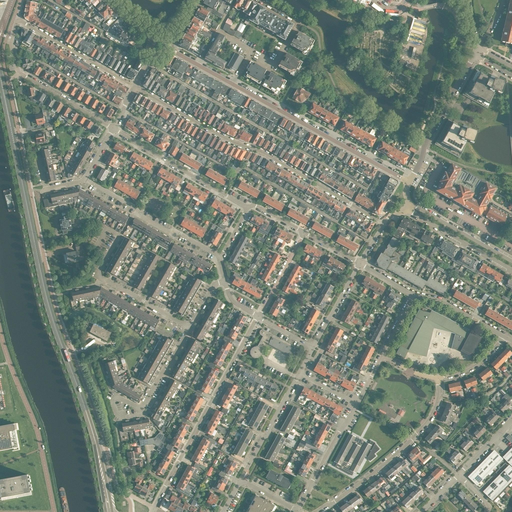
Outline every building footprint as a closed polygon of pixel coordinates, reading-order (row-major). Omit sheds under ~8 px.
[(94,0),(88,7),(90,8),(92,6),(94,9),(95,9),(102,1),(101,0),(94,0)] [(224,0),(204,0),(203,3),(216,10),(219,5),(221,6),(222,3),(224,0),(224,1),(224,0)] [(237,0),(234,7),(240,10),(245,0),(237,0)] [(246,14),(253,2),(249,0),(245,0),(240,10),(246,14)] [(511,0),(510,0),(503,32),(502,35),(503,35),(502,41),(506,42),(505,46),(509,46),(510,43),(511,43),(511,0)] [(102,1),(95,9),(97,11),(96,12),(98,14),(99,13),(107,5),(102,1)] [(278,34),(277,36),(285,40),(294,25),(287,21),(286,22),(277,17),(274,15),(265,10),(266,9),(253,2),(246,14),(249,16),(247,19),(250,20),(258,25),(259,23),(278,34)] [(114,12),(107,5),(99,13),(107,20),(111,15),(112,16),(113,16),(114,15),(114,14),(115,14),(114,13),(114,12)] [(26,7),(25,14),(33,15),(34,10),(34,9),(36,9),(36,8),(26,7)] [(215,15),(200,7),(197,12),(209,18),(210,16),(213,18),(215,15)] [(217,12),(213,9),(211,12),(217,15),(216,16),(222,19),(224,15),(223,15),(218,12),(217,12)] [(205,24),(207,21),(210,23),(212,20),(209,18),(197,12),(194,18),(205,24)] [(45,13),(41,20),(38,26),(43,28),(47,21),(44,19),(47,14),(45,13)] [(38,26),(41,20),(35,16),(32,22),(38,26)] [(52,17),(49,22),(47,21),(43,28),(47,31),(54,18),(52,17)] [(54,24),(56,20),(54,18),(47,31),(51,33),(56,25),(54,24)] [(202,29),(203,26),(205,27),(207,24),(205,24),(194,18),(191,23),(202,29)] [(60,22),(58,26),(56,25),(51,33),(55,36),(63,23),(60,22)] [(62,29),(64,24),(63,23),(55,36),(60,38),(64,30),(62,29)] [(213,35),(202,29),(191,23),(188,29),(202,36),(210,41),(213,35)] [(241,23),(237,30),(242,33),(246,26),(241,23)] [(69,33),(64,41),(69,43),(74,35),(77,28),(75,27),(73,30),(71,29),(69,32),(69,33)] [(21,40),(20,42),(22,43),(29,31),(24,28),(23,28),(21,36),(23,37),(21,40)] [(74,35),(69,43),(73,46),(83,29),(80,28),(77,33),(76,36),(74,35)] [(77,48),(84,36),(88,30),(83,28),(83,29),(73,46),(77,48)] [(233,36),(236,31),(230,28),(227,33),(233,36)] [(125,32),(121,29),(120,31),(119,31),(117,34),(116,36),(118,38),(129,44),(133,36),(129,34),(129,32),(127,31),(125,31),(125,32)] [(201,39),(202,36),(188,29),(185,34),(197,40),(198,39),(199,40),(200,38),(201,39)] [(64,41),(69,33),(64,30),(60,38),(64,41)] [(29,47),(30,45),(36,35),(29,31),(23,43),(29,47)] [(311,48),(315,41),(298,32),(290,45),(304,53),(305,51),(307,51),(309,47),(311,48)] [(215,40),(215,41),(214,43),(213,43),(205,59),(223,69),(226,64),(227,62),(215,56),(216,54),(226,37),(219,33),(215,40)] [(192,44),(194,41),(196,43),(197,40),(185,34),(182,39),(192,44)] [(36,45),(41,38),(36,35),(30,45),(32,46),(34,44),(36,45)] [(87,42),(85,41),(87,37),(84,36),(77,48),(81,51),(86,42),(87,42)] [(90,44),(88,43),(91,38),(90,37),(87,42),(86,42),(81,51),(86,53),(90,44)] [(39,46),(35,52),(37,54),(41,48),(45,40),(41,38),(36,45),(39,46)] [(202,50),(200,53),(194,50),(192,49),(194,45),(192,44),(182,39),(179,45),(195,54),(195,53),(199,55),(201,57),(204,51),(202,50)] [(41,48),(43,49),(41,53),(43,54),(44,53),(50,43),(45,40),(41,48)] [(90,44),(86,53),(90,55),(94,48),(94,47),(96,44),(92,41),(90,44)] [(50,43),(44,53),(47,54),(45,56),(45,57),(47,58),(47,57),(50,53),(54,45),(50,43)] [(50,53),(52,54),(50,58),(52,60),(54,55),(55,55),(59,48),(54,45),(50,53)] [(98,46),(96,49),(94,48),(90,55),(94,58),(100,47),(98,46)] [(94,58),(94,57),(95,58),(98,60),(103,52),(105,49),(100,47),(94,58)] [(58,57),(57,58),(56,58),(55,61),(57,62),(59,58),(63,51),(59,48),(55,55),(58,57)] [(102,63),(103,62),(103,63),(111,50),(109,49),(106,54),(103,52),(98,60),(102,63)] [(111,50),(103,63),(104,63),(104,64),(108,66),(108,65),(113,58),(110,56),(113,51),(111,50)] [(64,61),(68,53),(63,51),(59,58),(64,61)] [(235,53),(233,51),(227,62),(226,64),(228,65),(228,66),(230,67),(230,68),(230,69),(231,69),(231,70),(232,70),(233,70),(234,70),(234,69),(236,71),(244,57),(235,53)] [(108,65),(108,66),(112,68),(117,60),(115,59),(116,55),(117,56),(119,54),(116,52),(113,58),(108,65)] [(66,62),(64,66),(66,67),(67,66),(72,56),(68,53),(64,61),(66,62)] [(286,53),(278,66),(292,74),(293,72),(295,72),(297,68),(299,69),(302,62),(286,53)] [(117,60),(112,68),(117,71),(122,62),(119,61),(123,55),(121,54),(117,60)] [(171,55),(165,65),(170,68),(168,72),(169,73),(172,68),(178,58),(171,55)] [(67,66),(71,68),(73,65),(77,58),(72,56),(67,66)] [(73,65),(74,66),(71,72),(72,72),(74,73),(77,68),(82,61),(77,58),(73,65)] [(122,62),(117,71),(122,74),(127,65),(124,63),(126,59),(125,58),(122,62)] [(178,58),(172,68),(175,70),(173,75),(175,76),(183,61),(178,58)] [(32,66),(31,59),(30,59),(24,60),(24,63),(23,63),(22,64),(23,66),(23,67),(26,67),(26,69),(31,68),(30,66),(32,66)] [(127,64),(127,65),(122,74),(125,76),(126,76),(126,77),(131,69),(135,61),(134,60),(132,62),(130,66),(127,64)] [(138,72),(144,62),(140,60),(139,60),(134,69),(138,72)] [(77,77),(78,77),(82,70),(86,63),(82,61),(77,68),(79,69),(75,76),(77,77)] [(189,64),(183,61),(175,76),(181,79),(184,73),(189,65),(189,64)] [(263,85),(262,85),(276,93),(277,91),(278,91),(279,91),(282,86),(284,86),(287,81),(271,72),(271,73),(266,70),(267,70),(251,61),(247,68),(249,69),(247,73),(247,74),(248,75),(247,76),(260,84),(260,83),(263,85)] [(81,80),(82,80),(85,75),(90,66),(86,63),(82,70),(84,72),(80,79),(81,80)] [(33,73),(38,76),(42,69),(44,70),(46,66),(42,64),(40,68),(37,66),(33,73)] [(184,73),(187,75),(183,81),(186,82),(188,79),(194,68),(189,65),(184,73)] [(86,77),(88,78),(90,75),(94,68),(90,66),(85,75),(86,76),(86,77)] [(92,77),(90,81),(91,82),(94,79),(98,71),(94,68),(90,75),(92,77)] [(188,79),(190,80),(191,77),(195,79),(199,71),(199,70),(194,68),(188,79)] [(48,72),(45,70),(41,77),(46,80),(51,73),(52,70),(50,69),(48,72)] [(132,80),(134,80),(138,73),(134,70),(134,71),(131,69),(126,77),(132,80)] [(150,72),(142,85),(147,88),(152,80),(157,70),(155,69),(153,73),(150,72)] [(491,91),(492,90),(502,93),(506,82),(495,78),(493,82),(489,80),(490,79),(481,72),(476,70),(463,94),(487,108),(489,104),(490,104),(494,93),(491,91)] [(94,79),(99,82),(99,81),(103,74),(98,71),(94,79)] [(193,80),(191,85),(192,86),(194,83),(195,83),(196,82),(199,84),(200,82),(204,74),(203,74),(204,73),(201,72),(199,71),(195,79),(194,81),(193,80)] [(56,76),(51,73),(46,80),(52,84),(56,76)] [(159,73),(154,81),(152,80),(147,88),(151,91),(156,82),(161,74),(159,73)] [(54,85),(59,88),(63,80),(58,78),(60,75),(59,74),(57,77),(58,78),(54,85)] [(99,81),(101,83),(100,85),(101,85),(100,86),(101,87),(102,87),(108,76),(103,74),(99,81)] [(208,77),(209,76),(207,75),(206,75),(204,74),(200,82),(205,85),(209,77),(208,77)] [(108,76),(102,87),(106,89),(112,79),(108,76)] [(205,85),(204,86),(205,87),(206,85),(210,88),(215,80),(214,79),(212,78),(209,77),(205,85)] [(61,89),(67,92),(71,85),(67,83),(69,80),(67,78),(65,82),(61,89)] [(112,79),(106,89),(107,90),(110,92),(111,91),(116,81),(112,79)] [(163,80),(161,79),(159,83),(156,82),(151,91),(156,93),(163,80)] [(162,87),(166,80),(164,79),(163,80),(156,93),(159,95),(161,92),(164,93),(166,89),(162,87)] [(217,80),(217,81),(215,80),(210,88),(210,89),(212,90),(211,91),(214,93),(220,82),(217,80)] [(114,90),(117,91),(121,84),(116,81),(111,91),(113,92),(114,90)] [(161,92),(159,95),(165,99),(165,98),(166,98),(173,84),(174,83),(170,81),(167,87),(168,88),(167,90),(166,89),(164,93),(161,92)] [(220,82),(214,93),(212,97),(217,100),(225,85),(220,82)] [(114,98),(112,101),(119,105),(122,100),(119,98),(117,97),(118,95),(120,96),(121,97),(123,93),(122,93),(123,91),(126,93),(129,88),(121,84),(117,91),(115,93),(115,94),(114,97),(114,98)] [(166,98),(166,99),(170,101),(174,93),(172,91),(173,89),(173,88),(175,85),(173,84),(166,98)] [(78,85),(76,88),(73,86),(68,93),(74,96),(78,89),(79,89),(81,87),(78,85)] [(173,103),(173,102),(174,103),(173,103),(174,104),(184,86),(181,85),(180,87),(179,89),(178,92),(177,94),(174,93),(170,101),(173,103)] [(225,98),(226,97),(231,88),(225,85),(217,100),(219,101),(222,96),(225,98)] [(185,90),(186,88),(184,86),(174,104),(178,106),(183,98),(181,96),(185,90)] [(75,98),(81,100),(85,93),(82,91),(83,88),(81,87),(79,89),(80,90),(75,98)] [(28,89),(29,97),(30,97),(31,100),(33,101),(36,96),(35,96),(33,88),(28,89)] [(231,88),(226,97),(228,99),(226,103),(228,105),(228,104),(231,100),(236,91),(231,88)] [(309,94),(299,89),(298,91),(296,90),(294,94),(295,95),(294,97),(300,101),(301,102),(302,101),(302,100),(303,98),(306,99),(309,94)] [(236,91),(231,100),(236,102),(241,94),(236,91)] [(46,95),(41,92),(37,99),(41,102),(38,105),(41,107),(43,103),(42,102),(46,95)] [(143,96),(142,97),(142,96),(138,93),(132,102),(136,104),(135,107),(136,108),(138,105),(138,104),(139,104),(143,96)] [(83,101),(88,104),(92,97),(87,94),(83,101)] [(237,105),(240,107),(241,107),(246,97),(241,94),(236,102),(238,103),(237,105)] [(48,96),(44,103),(46,105),(52,108),(56,101),(48,97),(48,96)] [(148,99),(148,100),(147,99),(143,96),(139,104),(141,105),(138,111),(140,113),(144,106),(144,107),(148,99)] [(244,109),(241,114),(243,116),(247,109),(252,100),(246,97),(241,107),(244,109)] [(90,105),(95,109),(99,102),(100,103),(102,99),(99,98),(99,101),(94,98),(90,105)] [(183,109),(188,100),(183,98),(178,106),(183,109)] [(153,102),(152,102),(152,101),(148,99),(144,107),(147,108),(145,111),(148,113),(154,102),(153,102)] [(188,111),(193,103),(188,100),(183,109),(188,111)] [(250,111),(246,118),(249,119),(252,112),(258,103),(252,100),(247,109),(250,111)] [(311,113),(312,113),(313,114),(318,106),(313,104),(315,101),(312,100),(308,106),(311,107),(308,111),(309,112),(311,113)] [(63,105),(58,102),(54,109),(53,108),(52,111),(55,113),(56,110),(59,112),(63,105)] [(154,102),(149,110),(152,111),(150,114),(153,116),(159,105),(158,105),(158,106),(157,105),(154,102)] [(197,117),(202,108),(199,107),(201,103),(199,102),(197,106),(192,114),(197,117)] [(97,110),(102,113),(106,106),(101,103),(97,110)] [(192,114),(197,106),(193,103),(188,111),(192,114)] [(252,112),(255,114),(253,119),(255,120),(263,106),(258,103),(252,112)] [(109,108),(105,115),(109,117),(110,117),(111,116),(112,113),(114,110),(111,109),(112,107),(109,105),(108,107),(109,108)] [(153,120),(156,114),(159,116),(159,115),(163,108),(159,105),(153,116),(151,119),(153,120)] [(256,121),(259,116),(262,118),(268,109),(263,106),(255,120),(256,121)] [(316,116),(317,116),(318,117),(323,109),(318,106),(313,114),(314,115),(316,116)] [(71,110),(66,107),(61,115),(65,118),(65,120),(67,121),(68,121),(72,113),(70,111),(71,110)] [(163,108),(159,115),(161,117),(158,122),(160,124),(163,118),(167,110),(163,108)] [(201,119),(206,111),(202,108),(197,117),(201,119)] [(263,127),(264,124),(262,123),(264,119),(268,121),(269,120),(273,112),(268,109),(262,118),(259,125),(263,127)] [(321,119),(322,119),(324,120),(328,112),(323,109),(318,117),(319,118),(321,119)] [(167,110),(163,118),(167,120),(172,113),(167,110)] [(206,122),(211,114),(206,111),(201,119),(206,122)] [(37,115),(38,119),(36,119),(37,124),(38,124),(47,122),(46,116),(47,116),(46,112),(43,113),(43,114),(37,115)] [(79,115),(74,112),(73,113),(72,113),(68,121),(67,121),(67,122),(70,124),(72,120),(75,122),(79,115)] [(269,120),(272,121),(267,129),(269,130),(278,115),(273,112),(269,120)] [(328,112),(324,120),(324,121),(326,122),(327,122),(329,123),(333,115),(328,112)] [(167,120),(166,123),(170,125),(171,125),(176,115),(172,113),(167,120)] [(211,125),(216,116),(211,114),(206,122),(211,125)] [(175,127),(175,126),(176,126),(180,118),(176,115),(171,125),(175,127)] [(278,115),(269,130),(271,131),(275,125),(278,127),(284,118),(278,115)] [(333,115),(329,123),(331,124),(331,125),(333,126),(334,126),(339,118),(333,115)] [(86,119),(81,116),(77,123),(80,125),(81,124),(83,125),(86,119)] [(128,128),(139,134),(141,131),(133,127),(137,120),(131,116),(127,122),(126,122),(125,124),(126,125),(129,127),(128,128)] [(215,128),(220,119),(216,116),(211,125),(215,128)] [(180,118),(176,126),(178,128),(176,131),(179,132),(180,129),(185,121),(180,118)] [(284,118),(278,127),(283,130),(289,120),(284,118)] [(345,121),(341,129),(341,130),(343,131),(344,131),(346,132),(350,124),(353,119),(351,118),(348,123),(345,121)] [(220,130),(224,123),(225,123),(225,122),(220,119),(215,128),(220,130)] [(465,132),(462,130),(462,129),(453,122),(449,119),(435,144),(459,158),(462,154),(466,143),(463,141),(464,139),(468,141),(471,142),(474,143),(478,132),(467,128),(465,132)] [(94,123),(89,120),(85,126),(87,127),(86,128),(89,130),(94,123)] [(225,133),(229,125),(230,123),(226,120),(225,122),(225,123),(224,123),(220,130),(225,133)] [(289,120),(283,130),(289,133),(294,124),(289,120)] [(185,121),(180,129),(185,132),(190,123),(185,121)] [(190,123),(185,132),(190,134),(194,126),(190,123)] [(236,124),(234,123),(232,126),(229,125),(225,133),(230,135),(234,128),(235,127),(236,124)] [(148,124),(147,125),(146,126),(149,128),(147,131),(144,129),(140,135),(141,136),(141,137),(142,138),(143,137),(145,138),(145,139),(153,127),(148,124)] [(289,133),(291,135),(287,141),(290,143),(299,126),(294,124),(289,133)] [(350,124),(346,132),(346,133),(348,134),(349,134),(351,135),(355,127),(350,124)] [(90,133),(95,136),(95,135),(99,137),(101,134),(100,133),(102,129),(97,127),(98,126),(97,125),(97,126),(95,125),(90,133)] [(194,126),(190,134),(192,136),(191,138),(193,139),(194,137),(199,128),(194,126)] [(299,126),(290,143),(292,144),(296,137),(299,139),(299,138),(305,129),(299,126)] [(147,141),(149,142),(150,142),(155,134),(152,133),(153,129),(154,128),(153,127),(145,139),(147,140),(147,141)] [(234,137),(239,129),(240,127),(239,127),(238,128),(235,127),(234,128),(230,135),(234,137)] [(355,127),(351,135),(351,136),(353,137),(354,137),(356,138),(360,130),(355,127)] [(199,128),(194,137),(199,140),(204,131),(199,128)] [(243,128),(242,130),(239,129),(234,137),(239,139),(244,131),(244,132),(244,131),(245,129),(243,128)] [(254,135),(250,143),(256,145),(260,138),(262,135),(264,131),(258,128),(256,131),(254,135)] [(305,129),(299,138),(299,139),(304,142),(310,132),(305,129)] [(372,146),(376,139),(373,137),(377,130),(375,129),(374,131),(373,131),(366,143),(368,145),(369,145),(370,146),(371,146),(372,146)] [(360,130),(356,138),(357,138),(357,139),(358,140),(359,139),(361,141),(366,133),(360,130)] [(366,133),(361,141),(362,141),(362,142),(363,142),(364,142),(366,143),(373,131),(371,130),(369,134),(366,133)] [(204,131),(199,140),(203,142),(208,134),(204,131)] [(244,141),(249,134),(249,133),(244,131),(244,132),(244,131),(239,139),(244,141)] [(260,138),(256,145),(261,147),(265,140),(263,139),(266,133),(264,131),(262,135),(260,138)] [(304,142),(307,144),(304,150),(306,152),(309,147),(315,135),(310,132),(304,142)] [(37,140),(38,139),(39,143),(48,141),(48,138),(46,138),(45,133),(36,134),(37,140)] [(154,144),(155,145),(157,146),(160,148),(164,141),(164,140),(165,137),(166,138),(167,135),(164,133),(161,138),(158,137),(154,144)] [(254,135),(249,133),(249,134),(244,141),(250,143),(254,135)] [(208,134),(203,142),(208,145),(213,136),(208,134)] [(314,150),(315,148),(321,138),(315,135),(309,147),(314,150)] [(213,136),(208,145),(213,147),(217,139),(213,136)] [(321,138),(315,148),(320,151),(326,141),(321,138)] [(96,143),(89,139),(86,144),(93,148),(96,143)] [(217,139),(213,147),(217,150),(217,149),(222,142),(217,139)] [(177,145),(179,142),(175,140),(172,145),(173,146),(169,153),(172,154),(172,155),(174,157),(178,149),(176,147),(177,145)] [(268,141),(266,140),(265,140),(261,147),(266,149),(267,149),(271,143),(268,141)] [(162,149),(164,150),(165,151),(167,146),(168,146),(170,144),(164,141),(160,148),(162,149)] [(222,141),(222,142),(217,149),(220,151),(217,156),(219,157),(222,152),(227,144),(222,141)] [(326,141),(320,151),(325,154),(331,144),(326,141)] [(276,145),(271,142),(271,143),(267,149),(272,152),(276,146),(276,145)] [(278,147),(276,146),(272,152),(277,156),(281,149),(284,143),(281,142),(278,147)] [(380,152),(381,152),(383,153),(388,145),(382,142),(381,144),(380,146),(378,150),(379,151),(380,152)] [(90,153),(93,148),(86,144),(84,143),(81,147),(83,149),(90,153)] [(114,148),(118,150),(123,153),(126,148),(117,143),(116,145),(115,145),(114,147),(114,148)] [(222,152),(224,153),(221,159),(223,160),(227,154),(231,146),(227,144),(222,152)] [(286,144),(283,150),(281,149),(277,156),(283,159),(286,152),(289,146),(286,144)] [(328,155),(324,162),(327,163),(330,157),(336,147),(331,144),(325,154),(328,155)] [(388,145),(383,153),(384,154),(385,155),(386,154),(388,156),(393,148),(391,147),(388,145)] [(230,159),(232,156),(232,157),(237,148),(231,146),(227,154),(229,155),(228,158),(230,159)] [(330,162),(329,165),(332,166),(333,164),(341,150),(336,147),(330,157),(333,158),(331,163),(330,162)] [(237,148),(232,157),(236,159),(237,158),(241,150),(237,148)] [(289,153),(286,152),(283,159),(288,162),(292,155),(295,149),(292,148),(289,153)] [(393,148),(388,156),(389,157),(390,158),(391,157),(393,158),(398,151),(396,150),(393,148)] [(396,160),(398,161),(403,153),(405,150),(403,148),(401,152),(398,151),(393,158),(394,159),(396,160)] [(90,153),(83,149),(80,153),(87,157),(90,153)] [(247,151),(241,150),(237,158),(239,160),(237,163),(239,165),(244,157),(247,151)] [(341,162),(341,161),(346,153),(341,150),(333,164),(335,165),(337,161),(336,161),(336,160),(341,162)] [(244,157),(242,159),(245,161),(246,158),(249,160),(249,159),(253,153),(247,151),(244,157)] [(294,156),(292,155),(288,162),(293,165),(297,158),(300,152),(297,151),(294,156)] [(403,153),(398,161),(399,161),(399,162),(400,163),(401,163),(404,164),(409,155),(407,154),(407,152),(404,151),(403,153)] [(117,160),(119,156),(112,152),(109,157),(110,157),(109,158),(120,164),(121,162),(117,160)] [(130,153),(128,157),(130,159),(135,162),(139,155),(134,152),(133,154),(130,153)] [(341,161),(346,164),(345,166),(346,166),(352,155),(346,152),(346,153),(341,161)] [(87,157),(80,153),(78,158),(85,162),(87,157)] [(254,162),(258,155),(253,153),(249,159),(254,162)] [(183,154),(180,160),(185,163),(188,157),(183,154)] [(300,159),(297,158),(293,165),(298,168),(303,159),(305,155),(303,154),(300,159)] [(140,165),(144,158),(139,155),(135,162),(140,165)] [(264,158),(258,155),(254,162),(260,165),(264,158)] [(349,165),(348,167),(351,169),(351,168),(357,158),(352,155),(346,166),(346,167),(348,165),(349,165)] [(188,157),(185,163),(193,167),(196,161),(188,157)] [(85,162),(78,158),(75,163),(82,167),(85,162)] [(109,159),(108,159),(106,163),(113,167),(115,164),(119,166),(120,164),(109,158),(109,159)] [(144,158),(140,165),(139,167),(144,170),(145,168),(149,161),(144,158)] [(264,158),(260,165),(265,168),(269,161),(264,158)] [(308,161),(307,164),(303,171),(308,174),(312,167),(309,165),(312,160),(310,158),(308,161)] [(357,158),(351,168),(357,171),(362,161),(357,158)] [(303,159),(298,168),(303,171),(307,164),(308,161),(303,159)] [(152,167),(154,164),(149,161),(145,168),(150,170),(149,172),(152,174),(155,169),(152,167)] [(196,161),(193,167),(198,170),(201,164),(196,161)] [(265,169),(270,171),(274,164),(269,161),(265,168),(265,169)] [(362,161),(357,171),(362,174),(367,164),(362,161)] [(82,167),(75,163),(72,167),(79,171),(82,167)] [(271,172),(274,174),(279,167),(274,164),(270,171),(267,176),(269,177),(271,172)] [(367,164),(362,174),(367,177),(373,167),(367,164)] [(441,184),(437,190),(454,200),(457,201),(458,202),(460,203),(461,204),(463,205),(480,215),(482,212),(486,215),(486,216),(502,226),(502,225),(503,226),(505,227),(506,227),(511,216),(511,214),(507,212),(494,204),(492,206),(491,205),(488,208),(487,208),(486,207),(485,206),(486,205),(489,199),(489,200),(490,199),(492,195),(492,194),(495,189),(495,190),(495,189),(495,188),(494,188),(487,184),(486,183),(486,184),(486,183),(485,184),(486,184),(486,185),(480,181),(481,180),(466,172),(466,173),(460,170),(461,169),(460,169),(460,168),(459,168),(453,165),(453,164),(452,164),(451,165),(452,165),(449,169),(447,173),(445,173),(440,181),(442,182),(441,184)] [(318,170),(314,177),(319,180),(323,173),(320,171),(321,170),(320,169),(323,166),(321,165),(318,170)] [(73,177),(74,175),(77,176),(79,171),(72,167),(68,175),(68,178),(73,177)] [(274,179),(276,175),(279,177),(283,169),(279,167),(274,174),(272,178),(274,179)] [(314,177),(318,170),(312,167),(308,174),(314,177)] [(372,180),(378,170),(373,167),(367,177),(372,180)] [(109,172),(103,168),(100,173),(106,177),(109,172)] [(158,173),(157,175),(163,178),(166,171),(161,168),(158,173)] [(209,169),(206,175),(211,178),(215,172),(209,169)] [(281,178),(283,179),(288,172),(283,169),(279,177),(276,181),(278,182),(281,178)] [(324,183),(328,175),(327,175),(329,173),(329,172),(328,171),(327,172),(324,170),(323,173),(319,180),(324,183)] [(166,171),(163,178),(168,181),(171,174),(166,171)] [(215,172),(211,178),(219,182),(222,176),(215,172)] [(281,184),(283,185),(285,180),(288,182),(292,175),(288,172),(283,179),(281,184)] [(398,183),(398,181),(381,172),(378,177),(381,178),(383,175),(388,178),(386,182),(395,187),(398,183)] [(97,178),(104,182),(106,177),(100,173),(97,178)] [(329,177),(331,174),(329,173),(327,175),(328,175),(324,183),(328,185),(332,178),(329,177)] [(337,181),(334,180),(337,174),(335,173),(332,178),(328,185),(333,188),(337,181)] [(171,174),(168,181),(172,183),(176,177),(171,174)] [(287,189),(290,183),(292,185),(297,177),(292,175),(288,182),(284,188),(287,189)] [(222,176),(219,182),(224,185),(228,179),(222,176)] [(339,182),(342,177),(340,176),(337,181),(333,188),(337,191),(341,183),(341,184),(339,182)] [(132,184),(120,177),(119,178),(118,180),(117,182),(116,184),(115,186),(114,188),(126,195),(132,184)] [(171,186),(179,191),(182,185),(179,183),(181,180),(176,177),(172,183),(171,186)] [(297,177),(292,185),(297,188),(301,180),(297,177)] [(385,184),(383,187),(392,192),(395,187),(386,182),(381,179),(379,181),(385,184)] [(301,180),(297,188),(302,190),(306,183),(301,180)] [(242,181),(238,187),(244,190),(247,184),(242,181)] [(346,186),(343,185),(345,182),(342,181),(341,183),(337,191),(342,194),(346,186)] [(351,189),(348,187),(351,182),(349,181),(346,186),(342,194),(347,196),(351,189)] [(306,183),(302,190),(306,193),(310,185),(306,183)] [(144,191),(132,184),(126,195),(138,202),(144,191)] [(188,184),(184,190),(189,193),(193,186),(188,184)] [(247,184),(244,190),(251,195),(255,189),(247,184)] [(351,199),(355,191),(353,190),(356,185),(354,184),(351,189),(347,196),(351,199)] [(377,186),(382,189),(380,192),(389,197),(392,192),(383,187),(378,184),(377,186)] [(310,185),(306,193),(311,195),(315,188),(310,185)] [(194,196),(198,189),(193,186),(189,193),(194,196)] [(379,194),(377,197),(381,199),(386,202),(389,197),(380,192),(372,187),(369,192),(371,193),(372,190),(379,194)] [(74,202),(74,199),(72,191),(69,191),(68,188),(66,189),(69,203),(74,202)] [(315,188),(311,195),(315,198),(319,191),(315,188)] [(82,200),(87,193),(80,189),(78,198),(82,200)] [(198,189),(194,196),(199,199),(203,192),(198,189)] [(255,189),(251,195),(257,198),(260,192),(255,189)] [(359,193),(354,200),(358,203),(358,202),(359,203),(364,195),(363,195),(366,191),(365,190),(362,194),(359,193)] [(54,192),(54,194),(51,195),(51,198),(44,200),(45,207),(49,206),(49,207),(59,205),(56,191),(54,192)] [(58,194),(57,191),(56,191),(59,205),(64,204),(61,193),(58,194)] [(319,191),(315,198),(312,204),(314,206),(318,200),(320,201),(324,193),(319,191)] [(360,204),(364,206),(369,198),(366,196),(368,192),(366,191),(363,195),(364,195),(359,203),(360,204)] [(91,192),(90,195),(87,193),(82,200),(87,203),(93,193),(91,192)] [(207,203),(209,199),(206,198),(208,195),(203,192),(199,199),(207,203)] [(93,197),(95,194),(93,193),(87,203),(86,205),(91,208),(92,206),(96,198),(93,197)] [(324,193),(320,201),(317,205),(319,206),(321,202),(324,204),(329,196),(324,193)] [(266,195),(263,201),(268,204),(271,198),(266,195)] [(324,209),(326,205),(329,206),(333,199),(329,196),(324,204),(322,208),(324,209)] [(101,198),(99,200),(96,198),(92,206),(97,209),(102,198),(101,198)] [(102,202),(104,199),(102,198),(97,209),(101,211),(105,204),(102,202)] [(271,198),(268,204),(276,208),(279,202),(271,198)] [(367,208),(369,209),(373,201),(374,200),(371,199),(369,198),(364,206),(367,208)] [(209,204),(208,206),(211,207),(212,206),(216,209),(220,202),(215,199),(213,203),(210,202),(209,204)] [(331,207),(334,209),(338,201),(333,199),(329,206),(325,212),(327,213),(331,207)] [(386,202),(381,199),(378,203),(373,212),(379,215),(386,202)] [(369,209),(373,212),(378,203),(375,202),(376,201),(374,200),(373,201),(369,209)] [(338,201),(334,209),(330,215),(332,216),(336,210),(338,211),(342,204),(338,201)] [(221,212),(225,205),(220,202),(216,209),(221,212)] [(279,202),(276,208),(281,211),(284,205),(279,202)] [(110,203),(109,205),(105,204),(101,211),(106,214),(112,204),(110,203)] [(112,207),(113,205),(112,204),(106,214),(111,217),(115,209),(112,207)] [(342,214),(346,207),(342,204),(338,211),(334,218),(336,219),(340,213),(342,214)] [(225,205),(221,212),(226,214),(230,208),(225,205)] [(119,208),(118,211),(115,209),(111,217),(115,219),(121,209),(119,208)] [(231,217),(235,211),(230,208),(226,214),(231,217)] [(289,212),(287,214),(293,217),(296,211),(293,210),(290,208),(289,212)] [(350,208),(345,216),(348,217),(346,221),(349,222),(355,211),(350,208)] [(121,213),(123,210),(121,209),(115,219),(120,222),(124,215),(121,213)] [(296,211),(293,217),(300,221),(303,215),(296,211)] [(356,222),(360,214),(355,211),(349,222),(354,225),(356,222)] [(195,220),(183,213),(177,224),(189,231),(195,220)] [(360,214),(356,222),(360,225),(365,217),(360,214)] [(125,225),(129,217),(124,215),(120,222),(125,225)] [(254,215),(250,222),(255,224),(259,218),(254,215)] [(303,215),(300,221),(306,225),(309,218),(303,215)] [(369,220),(370,220),(365,217),(360,225),(357,230),(360,232),(363,226),(365,227),(366,228),(370,221),(369,220)] [(73,218),(72,218),(70,219),(70,218),(60,220),(62,231),(63,230),(64,234),(68,233),(67,231),(72,230),(72,228),(71,224),(74,223),(73,218)] [(135,218),(130,226),(135,229),(140,221),(135,218)] [(260,227),(264,221),(259,218),(255,224),(260,227)] [(395,234),(393,236),(396,237),(400,239),(405,230),(410,233),(409,235),(419,241),(421,239),(432,245),(434,240),(435,239),(436,236),(433,234),(432,234),(432,233),(432,234),(430,233),(430,232),(429,232),(426,230),(424,233),(424,234),(424,233),(419,231),(420,230),(421,227),(417,225),(418,225),(417,224),(417,225),(417,224),(417,225),(416,224),(416,223),(415,223),(415,224),(414,223),(410,221),(411,220),(410,220),(409,219),(408,220),(405,218),(403,218),(402,221),(402,220),(401,222),(395,234)] [(195,220),(189,231),(201,238),(202,236),(203,234),(204,232),(205,230),(206,228),(207,227),(195,220)] [(140,221),(135,229),(140,231),(144,224),(140,221)] [(268,225),(269,223),(264,221),(260,227),(265,230),(265,231),(268,233),(272,226),(268,225)] [(371,221),(370,221),(366,228),(365,227),(364,229),(369,232),(375,223),(371,221)] [(315,222),(312,228),(317,231),(321,225),(315,222)] [(144,224),(140,231),(145,234),(149,227),(144,224)] [(321,225),(317,231),(325,235),(328,229),(321,225)] [(149,227),(145,234),(149,237),(154,229),(149,227)] [(273,228),(270,234),(273,236),(272,237),(278,240),(278,239),(283,231),(277,228),(276,230),(273,228)] [(154,229),(149,237),(154,239),(158,232),(154,229)] [(328,229),(325,235),(330,238),(333,232),(328,229)] [(212,233),(210,235),(213,236),(219,240),(222,235),(216,231),(214,234),(212,233)] [(283,231),(278,239),(280,240),(281,238),(284,240),(288,234),(283,231)] [(158,232),(154,239),(159,242),(163,235),(158,232)] [(284,240),(282,244),(284,245),(286,241),(289,243),(293,236),(288,234),(284,240)] [(136,243),(122,236),(122,235),(121,238),(123,240),(120,245),(118,244),(116,246),(119,248),(115,254),(112,253),(111,256),(113,257),(109,264),(107,262),(105,265),(108,267),(105,271),(110,274),(111,273),(117,276),(136,243)] [(159,242),(157,244),(162,247),(168,237),(163,235),(159,242)] [(210,235),(209,237),(212,238),(210,242),(216,245),(219,240),(213,236),(210,235)] [(249,239),(243,235),(240,240),(250,245),(251,243),(248,241),(249,239)] [(340,235),(336,241),(342,244),(345,238),(340,235)] [(169,248),(168,247),(172,240),(168,237),(162,247),(167,250),(169,248)] [(381,253),(377,260),(378,266),(386,271),(387,269),(392,272),(393,271),(395,272),(394,273),(395,273),(399,265),(390,260),(400,241),(399,240),(400,239),(396,237),(395,238),(393,237),(391,241),(390,241),(390,242),(388,246),(388,245),(387,247),(388,247),(387,249),(386,249),(383,254),(381,253)] [(345,238),(342,244),(349,249),(353,242),(345,238)] [(437,244),(432,252),(435,253),(438,247),(443,250),(448,242),(447,242),(447,243),(446,242),(446,241),(445,241),(445,240),(444,239),(443,239),(442,239),(440,243),(438,242),(437,244)] [(353,242),(349,249),(355,252),(358,246),(353,242)] [(449,242),(448,242),(443,250),(442,252),(448,255),(453,246),(451,245),(451,244),(450,243),(449,242)] [(175,244),(170,251),(175,254),(179,246),(175,244)] [(246,252),(243,250),(244,247),(238,244),(236,248),(245,253),(246,252)] [(307,244),(303,251),(308,254),(312,247),(307,244)] [(184,245),(182,248),(179,246),(175,254),(180,256),(186,246),(184,245)] [(180,256),(179,259),(183,261),(184,259),(189,252),(186,250),(187,247),(186,246),(180,256)] [(453,246),(448,255),(452,258),(451,260),(454,261),(459,253),(457,252),(458,248),(458,247),(456,246),(456,247),(455,246),(454,247),(453,246)] [(312,247),(308,254),(314,256),(317,250),(312,247)] [(67,254),(64,255),(66,263),(69,262),(80,260),(79,254),(85,253),(84,250),(67,254)] [(319,259),(322,253),(317,250),(314,256),(319,259)] [(193,251),(192,253),(189,252),(184,259),(189,262),(195,252),(193,251)] [(159,257),(152,252),(149,257),(156,262),(159,257)] [(195,255),(197,253),(195,252),(189,262),(194,265),(198,257),(195,255)] [(242,260),(239,258),(240,256),(234,252),(231,257),(241,262),(242,260)] [(459,253),(454,261),(462,265),(467,256),(465,255),(466,254),(465,254),(465,253),(464,252),(463,252),(462,252),(461,254),(459,253)] [(203,256),(201,259),(198,257),(194,265),(198,267),(204,257),(203,256)] [(269,258),(272,259),(271,262),(277,265),(279,261),(270,256),(269,258)] [(469,256),(469,257),(467,256),(462,265),(467,268),(468,267),(472,259),(473,258),(472,258),(472,257),(471,256),(470,257),(469,256)] [(146,262),(154,266),(156,262),(149,257),(146,262)] [(204,261),(206,258),(204,257),(198,267),(203,270),(207,262),(204,261)] [(330,270),(332,267),(336,260),(330,257),(329,260),(325,258),(322,265),(330,270)] [(468,267),(467,268),(475,273),(478,267),(476,266),(478,261),(477,260),(476,259),(475,260),(474,259),(474,260),(472,259),(468,267)] [(330,270),(332,271),(335,273),(341,263),(336,260),(332,267),(331,270),(330,270)] [(144,267),(151,271),(154,266),(146,262),(144,267)] [(176,266),(168,262),(166,267),(173,271),(176,266)] [(208,273),(212,265),(207,262),(203,270),(208,273)] [(341,263),(335,273),(336,273),(338,274),(340,271),(342,272),(346,265),(341,263)] [(264,266),(267,268),(266,270),(272,274),(275,269),(265,264),(264,266)] [(478,267),(475,273),(477,274),(478,273),(483,276),(485,274),(488,267),(483,264),(480,269),(478,267)] [(304,272),(301,270),(302,268),(296,265),(294,269),(303,274),(304,272)] [(399,265),(395,273),(396,274),(399,276),(404,268),(399,265)] [(151,271),(144,267),(141,271),(148,276),(151,271)] [(163,272),(170,276),(173,271),(166,267),(163,272)] [(488,279),(493,270),(488,267),(485,274),(483,276),(488,279)] [(404,268),(399,276),(400,277),(400,276),(404,278),(404,279),(408,271),(404,268)] [(493,282),(495,279),(498,273),(493,270),(488,279),(493,282)] [(148,276),(141,271),(138,276),(146,280),(148,276)] [(408,271),(404,279),(405,279),(408,281),(409,281),(413,273),(408,271)] [(160,276),(168,281),(170,276),(163,272),(160,276)] [(236,277),(238,274),(235,273),(232,278),(235,279),(233,283),(238,286),(241,280),(236,277)] [(263,276),(261,279),(268,282),(270,278),(261,273),(260,274),(263,276)] [(299,281),(296,279),(297,276),(291,273),(289,277),(298,282),(299,281)] [(413,273),(409,281),(410,282),(413,284),(418,276),(413,273)] [(499,282),(498,284),(501,286),(504,280),(502,279),(503,276),(498,273),(495,279),(499,282)] [(146,280),(138,276),(136,281),(143,285),(146,280)] [(168,281),(160,276),(158,281),(165,285),(168,281)] [(199,294),(201,291),(198,290),(201,284),(204,286),(205,283),(192,276),(173,309),(179,312),(178,313),(183,316),(186,311),(188,313),(190,310),(187,309),(191,302),(194,304),(195,301),(193,299),(196,293),(199,294)] [(365,276),(359,286),(369,293),(376,282),(365,276)] [(418,276),(413,284),(414,285),(414,284),(418,286),(418,287),(422,279),(418,276)] [(427,281),(425,285),(426,286),(426,285),(430,287),(430,288),(434,280),(429,277),(427,281)] [(422,279),(418,287),(419,287),(422,289),(423,289),(425,285),(427,281),(422,279)] [(243,289),(247,283),(241,280),(238,286),(243,289)] [(434,280),(430,288),(431,288),(434,290),(435,290),(439,282),(434,280)] [(133,286),(140,290),(143,285),(136,281),(133,286)] [(165,285),(158,281),(155,286),(162,290),(165,285)] [(247,283),(243,289),(249,292),(252,286),(254,283),(251,282),(250,285),(247,283)] [(295,289),(292,287),(293,285),(287,282),(284,286),(294,291),(295,289)] [(376,282),(369,293),(380,299),(386,288),(376,282)] [(439,282),(435,290),(435,291),(436,291),(439,293),(444,285),(439,282)] [(252,286),(249,292),(254,295),(257,289),(254,287),(256,284),(254,283),(252,286)] [(334,287),(327,283),(325,288),(331,292),(334,287)] [(444,285),(439,293),(440,294),(440,293),(444,295),(444,296),(449,288),(444,285)] [(162,290),(155,286),(152,290),(160,295),(162,290)] [(283,290),(282,293),(287,295),(288,293),(289,291),(293,293),(294,291),(284,286),(282,290),(283,290)] [(101,287),(100,296),(104,298),(108,291),(101,287)] [(322,293),(328,297),(331,292),(325,288),(322,293)] [(457,289),(455,288),(453,292),(455,293),(453,296),(459,299),(462,294),(456,290),(457,289)] [(262,292),(257,289),(254,295),(259,298),(262,292)] [(113,290),(111,293),(108,291),(104,298),(109,301),(114,291),(113,290)] [(149,295),(157,299),(160,295),(152,290),(149,295)] [(114,295),(116,292),(114,291),(109,301),(113,304),(118,296),(114,295)] [(386,293),(383,298),(386,300),(386,301),(388,302),(389,303),(387,306),(389,307),(396,294),(391,291),(389,294),(386,293)] [(328,297),(322,293),(319,298),(326,302),(328,297)] [(393,305),(395,302),(397,304),(401,297),(396,294),(389,307),(390,308),(392,305),(393,305)] [(464,302),(468,297),(462,294),(459,299),(464,302)] [(278,297),(275,302),(282,305),(285,307),(289,299),(284,296),(282,295),(281,298),(278,297)] [(122,296),(121,298),(118,296),(113,304),(118,307),(124,296),(122,296)] [(124,300),(125,297),(124,296),(118,307),(123,309),(127,302),(124,300)] [(354,297),(347,309),(358,315),(365,303),(354,297)] [(468,297),(464,302),(470,306),(473,300),(468,297)] [(316,303),(323,307),(326,302),(319,298),(316,303)] [(223,303),(216,299),(213,304),(221,308),(223,303)] [(481,303),(479,302),(479,303),(473,300),(470,306),(476,309),(477,305),(480,307),(481,303)] [(131,301),(130,304),(127,302),(123,309),(127,312),(133,302),(131,301)] [(133,305),(135,303),(133,302),(127,312),(132,315),(136,307),(133,305)] [(282,312),(283,309),(286,311),(288,308),(285,307),(282,305),(275,302),(273,307),(279,311),(282,312)] [(211,307),(209,305),(208,307),(218,313),(221,308),(213,304),(211,307)] [(489,308),(490,306),(487,305),(485,310),(487,311),(485,314),(491,318),(494,311),(489,308)] [(141,306),(139,309),(136,307),(132,315),(137,317),(142,307),(141,306)] [(143,311),(144,308),(142,307),(137,317),(141,320),(146,313),(143,311)] [(207,309),(210,310),(208,313),(215,317),(218,313),(208,307),(207,309)] [(276,316),(278,313),(283,316),(285,314),(282,312),(279,311),(273,307),(270,313),(276,316)] [(312,311),(310,314),(317,318),(320,312),(313,308),(312,311)] [(347,309),(341,321),(351,327),(358,315),(347,309)] [(407,352),(426,357),(434,328),(456,333),(452,348),(461,351),(472,357),(482,337),(471,332),(471,331),(431,310),(429,314),(420,309),(397,354),(404,358),(407,352)] [(317,318),(310,314),(305,311),(304,311),(303,312),(306,314),(309,316),(307,319),(314,323),(317,318)] [(496,321),(500,314),(494,311),(491,318),(496,321)] [(150,312),(149,314),(146,313),(141,320),(146,323),(152,313),(150,312)] [(232,315),(231,317),(243,323),(246,318),(243,316),(241,312),(240,313),(241,313),(236,316),(232,315)] [(152,316),(153,314),(152,313),(146,323),(151,325),(155,318),(152,316)] [(204,315),(203,316),(213,322),(215,323),(217,319),(215,318),(215,317),(208,313),(206,316),(204,315)] [(500,314),(496,321),(502,324),(505,318),(500,314)] [(202,318),(204,319),(202,323),(210,327),(213,322),(203,316),(202,318)] [(155,328),(161,318),(160,317),(158,320),(155,318),(151,325),(155,328)] [(231,317),(230,319),(233,321),(232,324),(234,325),(240,329),(243,323),(231,317)] [(378,319),(381,321),(380,323),(386,327),(388,322),(379,317),(378,319)] [(505,318),(502,324),(507,327),(511,321),(505,318)] [(314,323),(307,319),(304,325),(311,328),(314,323)] [(86,321),(83,327),(107,341),(111,333),(86,321)] [(201,326),(198,324),(197,326),(207,331),(210,327),(202,323),(201,326)] [(302,323),(299,329),(308,334),(311,328),(304,325),(302,323)] [(227,325),(225,327),(229,330),(237,334),(240,329),(234,325),(233,328),(227,325)] [(196,327),(199,329),(197,332),(205,336),(207,331),(197,326),(196,327)] [(373,328),(377,329),(375,332),(382,335),(384,331),(374,326),(373,328)] [(343,331),(337,328),(334,333),(341,336),(343,331)] [(227,335),(226,334),(224,337),(229,340),(230,337),(235,339),(237,334),(229,330),(227,335)] [(260,348),(263,342),(264,341),(291,356),(294,351),(296,352),(297,348),(264,330),(263,330),(262,330),(261,330),(261,331),(260,331),(260,332),(260,333),(260,334),(260,335),(261,335),(263,336),(258,346),(256,346),(256,347),(255,347),(252,348),(251,351),(251,354),(252,357),(255,358),(258,358),(260,357),(262,354),(260,350),(261,349),(260,348)] [(194,337),(202,341),(205,336),(197,332),(194,337)] [(331,338),(338,342),(341,336),(334,333),(331,338)] [(171,345),(174,340),(169,337),(168,339),(162,335),(138,378),(151,385),(153,383),(150,381),(153,376),(156,377),(158,374),(155,373),(159,366),(161,368),(163,365),(160,364),(164,357),(167,358),(168,356),(166,354),(169,348),(172,349),(174,346),(171,345)] [(371,341),(377,344),(380,339),(370,335),(369,336),(372,338),(371,341)] [(224,337),(220,345),(223,347),(229,350),(230,348),(231,349),(232,346),(231,345),(232,344),(229,343),(230,341),(229,340),(224,337)] [(201,343),(193,338),(190,343),(198,348),(201,343)] [(328,343),(335,347),(338,342),(331,338),(328,343)] [(188,348),(195,352),(198,348),(190,343),(188,348)] [(328,343),(325,349),(331,353),(334,354),(337,348),(335,347),(328,343)] [(375,349),(368,345),(366,351),(372,354),(375,349)] [(223,347),(220,352),(226,355),(229,350),(223,347)] [(188,348),(185,353),(193,357),(195,358),(198,354),(195,352),(188,348)] [(226,355),(220,352),(217,351),(215,354),(212,352),(212,354),(217,357),(223,360),(226,355)] [(372,354),(366,351),(363,357),(369,360),(372,354)] [(185,353),(182,357),(190,362),(192,363),(195,358),(193,357),(185,353)] [(503,353),(502,353),(499,356),(504,361),(508,357),(504,353),(503,353)] [(496,359),(496,360),(496,361),(500,365),(504,361),(499,356),(496,359)] [(180,362),(187,366),(190,362),(182,357),(180,362)] [(216,364),(220,366),(223,360),(217,357),(214,363),(211,361),(210,364),(215,366),(216,364)] [(325,360),(321,357),(318,363),(324,366),(327,361),(325,360)] [(369,360),(363,357),(360,362),(366,365),(369,360)] [(116,360),(105,364),(107,369),(115,366),(117,365),(116,360)] [(491,364),(496,369),(500,365),(496,361),(495,361),(494,361),(491,364)] [(177,367),(185,371),(187,366),(180,362),(177,367)] [(354,366),(353,369),(360,372),(361,370),(363,371),(366,365),(360,362),(357,368),(354,366)] [(319,373),(323,367),(324,366),(318,363),(314,370),(319,373)] [(219,372),(213,369),(215,366),(210,364),(208,366),(213,369),(210,374),(216,377),(219,372)] [(235,376),(233,380),(239,383),(241,380),(247,370),(241,366),(238,372),(241,373),(238,378),(235,376)] [(174,371),(182,376),(185,371),(177,367),(174,371)] [(325,376),(328,370),(323,367),(319,373),(325,376)] [(492,373),(488,368),(484,370),(485,371),(485,372),(484,372),(488,377),(492,373)] [(245,379),(248,380),(252,372),(247,370),(241,380),(243,381),(245,379)] [(330,379),(334,373),(328,370),(325,376),(330,379)] [(172,376),(182,382),(184,377),(182,376),(174,371),(172,376)] [(251,379),(254,381),(257,375),(252,372),(248,380),(246,383),(249,384),(251,379)] [(336,382),(335,383),(339,385),(339,384),(341,385),(345,379),(347,375),(346,375),(342,373),(341,372),(339,376),(336,382)] [(479,375),(483,381),(488,377),(484,372),(483,372),(482,372),(479,375)] [(336,382),(339,376),(334,373),(330,379),(336,382)] [(216,377),(210,374),(207,379),(213,383),(216,377)] [(257,382),(259,384),(263,378),(257,375),(254,381),(252,385),(254,387),(257,382)] [(360,378),(353,375),(350,381),(356,384),(360,378)] [(113,387),(120,381),(118,376),(110,379),(113,387)] [(262,385),(265,386),(268,381),(263,378),(259,384),(257,388),(259,389),(262,385)] [(180,383),(172,379),(170,384),(177,388),(180,383)] [(207,379),(204,385),(210,388),(213,383),(207,379)] [(345,379),(341,385),(347,388),(350,382),(345,379)] [(469,380),(468,380),(464,381),(467,388),(472,386),(470,380),(469,380)] [(120,381),(113,387),(120,391),(124,384),(120,381)] [(267,388),(270,389),(273,384),(268,381),(265,386),(262,391),(264,392),(267,388)] [(350,382),(347,388),(352,391),(356,384),(350,381),(350,382)] [(237,387),(240,388),(241,386),(237,383),(235,386),(231,384),(228,389),(234,392),(237,387)] [(124,384),(120,391),(124,394),(129,386),(124,384)] [(168,387),(165,385),(164,387),(174,393),(177,388),(170,384),(168,387)] [(272,390),(275,392),(278,386),(273,384),(270,389),(267,394),(270,395),(272,390)] [(203,391),(207,393),(210,388),(204,385),(201,390),(198,388),(197,391),(202,394),(203,391)] [(129,386),(124,394),(129,396),(133,389),(129,386)] [(132,398),(131,399),(135,401),(135,400),(138,401),(137,403),(139,404),(142,399),(140,398),(144,392),(135,386),(133,389),(129,396),(132,398)] [(163,389),(166,390),(164,393),(172,397),(174,393),(164,387),(163,389)] [(307,397),(310,390),(304,387),(300,394),(306,398),(307,397)] [(225,394),(231,398),(234,392),(228,389),(225,394)] [(310,390),(307,397),(312,400),(316,393),(310,390)] [(195,395),(198,396),(195,402),(201,405),(204,400),(200,397),(201,395),(196,392),(195,395)] [(162,396),(160,395),(159,396),(169,402),(172,397),(164,393),(162,396)] [(316,393),(312,400),(318,402),(321,396),(316,393)] [(234,406),(236,404),(230,401),(231,398),(225,394),(222,399),(228,403),(234,406)] [(300,402),(303,403),(306,398),(300,394),(296,402),(299,403),(300,402)] [(507,394),(500,401),(507,408),(511,404),(508,401),(511,398),(507,394)] [(158,398),(161,399),(159,403),(166,407),(169,402),(159,396),(158,398)] [(321,396),(318,402),(323,405),(326,399),(321,396)] [(229,410),(226,408),(228,403),(222,399),(220,405),(224,407),(222,410),(227,412),(229,410)] [(328,408),(332,402),(326,399),(323,405),(328,408)] [(269,405),(262,401),(258,407),(265,411),(269,405)] [(501,405),(498,407),(503,412),(507,408),(500,401),(498,402),(501,405)] [(201,405),(195,402),(192,407),(198,411),(201,405)] [(328,408),(334,411),(337,405),(332,402),(328,408)] [(157,406),(154,404),(154,406),(164,412),(166,407),(159,403),(157,406)] [(456,406),(448,403),(445,408),(452,411),(460,414),(461,412),(455,409),(456,406)] [(337,405),(334,411),(333,412),(339,415),(343,408),(337,405)] [(153,407),(155,409),(153,412),(161,416),(164,412),(154,406),(153,407)] [(301,410),(294,406),(291,412),(298,416),(301,410)] [(198,411),(192,407),(189,412),(195,416),(198,411)] [(261,415),(263,416),(265,411),(258,407),(255,413),(261,416),(261,415)] [(450,415),(452,411),(445,408),(443,414),(452,418),(454,419),(457,420),(458,418),(450,415)] [(221,412),(217,410),(214,416),(220,419),(223,413),(226,415),(227,412),(222,410),(221,412)] [(494,412),(491,414),(488,411),(486,413),(495,421),(499,417),(494,412)] [(153,420),(158,427),(161,422),(158,421),(161,416),(153,412),(151,417),(154,419),(153,420)] [(188,419),(192,421),(195,416),(189,412),(186,418),(183,416),(182,419),(187,421),(188,419)] [(288,417),(290,418),(289,419),(295,422),(298,416),(291,412),(288,417)] [(330,418),(336,421),(339,415),(333,412),(330,418)] [(262,418),(260,417),(261,416),(255,413),(252,419),(259,422),(262,418)] [(485,421),(490,426),(495,421),(486,413),(484,414),(488,418),(485,421)] [(449,424),(452,418),(443,414),(440,421),(449,424)] [(211,421),(217,424),(220,419),(214,416),(211,421)] [(189,426),(185,424),(187,421),(182,419),(180,421),(183,423),(180,429),(186,432),(189,426)] [(249,424),(256,428),(259,422),(252,419),(249,424)] [(289,420),(287,419),(285,423),(292,427),(295,422),(289,419),(289,420)] [(208,426),(214,429),(217,424),(211,421),(208,426)] [(281,429),(288,433),(292,427),(285,423),(281,429)] [(330,427),(324,423),(322,426),(320,424),(319,427),(321,428),(328,432),(330,427)] [(0,450),(19,447),(15,424),(0,426),(0,450)] [(437,425),(433,429),(439,434),(443,438),(445,436),(441,432),(442,430),(437,425)] [(486,430),(481,425),(477,429),(482,434),(486,430)] [(214,436),(211,435),(214,429),(208,426),(205,431),(209,434),(208,436),(213,439),(214,436)] [(328,432),(321,428),(318,434),(325,437),(328,432)] [(186,432),(180,429),(177,434),(183,437),(186,432)] [(253,433),(246,429),(243,436),(250,439),(253,433)] [(439,434),(433,429),(429,434),(434,439),(439,434)] [(475,435),(478,439),(482,434),(477,429),(473,433),(473,434),(472,433),(470,435),(473,438),(475,435)] [(349,434),(335,461),(334,461),(334,462),(337,463),(335,467),(352,476),(354,472),(356,473),(366,456),(368,457),(367,457),(370,461),(376,456),(374,453),(380,449),(375,443),(371,440),(369,444),(362,440),(361,441),(358,440),(359,439),(349,433),(349,434)] [(183,437),(177,434),(174,439),(180,442),(183,437)] [(325,437),(318,434),(315,439),(322,442),(325,437)] [(429,434),(425,439),(430,444),(432,441),(436,444),(437,445),(439,443),(438,442),(434,439),(429,434)] [(286,438),(279,435),(275,440),(282,444),(286,438)] [(310,443),(319,448),(322,442),(315,439),(309,435),(308,438),(312,440),(310,443)] [(246,443),(248,444),(250,439),(243,436),(240,441),(245,444),(246,443)] [(209,449),(210,448),(212,443),(215,445),(216,442),(209,438),(208,441),(204,438),(200,444),(209,449)] [(474,443),(468,438),(464,442),(470,447),(474,443)] [(173,445),(177,447),(180,442),(174,439),(172,444),(169,443),(167,445),(172,448),(173,445)] [(273,445),(274,446),(274,447),(279,450),(282,444),(275,440),(273,445)] [(246,446),(245,445),(245,444),(240,441),(237,447),(244,451),(246,446)] [(460,446),(466,451),(470,447),(464,442),(460,446)] [(206,449),(211,452),(213,450),(210,448),(209,449),(200,444),(198,449),(204,453),(206,449)] [(175,453),(171,451),(172,448),(167,445),(166,448),(169,449),(166,455),(172,458),(175,453)] [(138,458),(137,454),(141,453),(140,447),(135,448),(135,451),(127,452),(128,459),(135,458),(138,458)] [(234,453),(241,456),(244,451),(237,447),(234,452),(233,451),(234,450),(231,448),(228,453),(232,455),(234,453)] [(273,448),(272,447),(269,452),(276,455),(279,450),(274,447),(273,448)] [(421,452),(416,447),(412,451),(417,456),(421,452)] [(204,459),(207,461),(208,459),(202,455),(204,453),(198,449),(195,455),(204,460),(204,459)] [(457,450),(452,454),(458,459),(462,455),(457,450)] [(299,451),(298,453),(301,454),(306,457),(313,461),(316,456),(309,452),(307,451),(305,454),(302,452),(299,451)] [(408,455),(413,460),(417,456),(412,451),(408,455)] [(494,451),(489,456),(497,464),(498,463),(502,459),(494,451)] [(266,457),(273,461),(276,455),(269,452),(266,457)] [(450,455),(446,459),(452,464),(453,463),(454,463),(458,459),(452,454),(450,452),(449,453),(450,455)] [(419,454),(417,456),(424,464),(431,457),(429,455),(424,460),(419,454)] [(172,458),(166,455),(163,460),(169,463),(172,458)] [(201,464),(198,463),(200,460),(203,461),(204,460),(195,455),(192,460),(196,462),(194,465),(199,468),(201,464)] [(237,464),(233,462),(234,459),(229,456),(228,459),(230,460),(228,463),(226,462),(225,464),(234,469),(237,464)] [(489,456),(484,461),(492,469),(496,465),(497,466),(499,464),(498,463),(497,464),(489,456)] [(306,457),(305,460),(299,457),(298,460),(301,461),(310,466),(313,461),(306,457)] [(130,466),(138,465),(138,467),(143,466),(142,460),(136,462),(135,458),(128,459),(130,466)] [(403,459),(399,462),(404,468),(406,471),(408,469),(405,466),(408,464),(403,459)] [(158,462),(155,460),(154,462),(157,464),(166,469),(169,463),(163,460),(161,464),(158,462)] [(310,466),(301,461),(298,467),(307,472),(310,466)] [(484,461),(479,466),(487,474),(488,474),(492,469),(484,461)] [(404,468),(399,462),(394,466),(399,472),(404,468)] [(157,464),(156,466),(159,468),(157,471),(163,474),(166,469),(157,464)] [(221,472),(220,472),(225,475),(227,472),(231,474),(232,474),(234,472),(233,471),(234,469),(225,464),(223,466),(226,468),(224,471),(222,469),(221,472)] [(193,467),(189,465),(186,470),(195,475),(199,468),(194,465),(193,467)] [(289,469),(290,466),(288,465),(284,471),(291,474),(292,471),(289,469)] [(399,472),(394,466),(390,470),(395,475),(399,472)] [(444,472),(439,466),(435,470),(440,476),(444,472)] [(479,466),(474,472),(482,479),(486,475),(487,476),(489,475),(488,474),(487,474),(479,466)] [(295,472),(304,477),(307,472),(298,467),(295,472)] [(292,481),(270,469),(266,477),(288,489),(292,481)] [(191,476),(197,479),(198,477),(195,475),(186,470),(183,476),(189,479),(191,476)] [(386,474),(390,479),(395,475),(390,470),(386,474)] [(431,474),(436,479),(440,476),(435,470),(431,474)] [(420,471),(413,477),(417,481),(419,479),(420,478),(417,475),(418,474),(420,476),(421,475),(423,477),(425,476),(422,473),(420,471)] [(511,478),(504,471),(499,476),(509,486),(511,482),(511,478)] [(228,480),(224,478),(225,475),(220,472),(221,472),(220,472),(218,475),(221,476),(218,482),(225,485),(228,480)] [(474,472),(469,477),(477,485),(482,480),(484,482),(485,481),(482,479),(474,472)] [(28,474),(0,479),(0,486),(1,490),(2,497),(30,492),(30,490),(27,475),(28,475),(28,474)] [(427,478),(432,483),(436,479),(431,474),(427,478)] [(140,485),(143,479),(138,476),(135,481),(138,483),(134,489),(140,493),(143,487),(140,485)] [(183,476),(180,481),(190,486),(192,488),(194,488),(195,486),(193,485),(188,482),(189,479),(183,476)] [(378,479),(376,481),(381,487),(383,490),(385,492),(387,491),(385,488),(383,485),(387,482),(383,477),(381,478),(380,476),(378,479)] [(499,476),(494,481),(504,491),(505,490),(509,486),(499,476)] [(423,482),(428,488),(432,483),(427,478),(423,482)] [(180,481),(177,486),(182,488),(180,491),(189,496),(190,493),(187,491),(190,486),(180,481)] [(381,487),(376,481),(372,484),(376,490),(381,487)] [(494,481),(489,486),(499,496),(499,495),(503,491),(504,492),(506,491),(505,490),(504,491),(494,481)] [(218,488),(222,491),(225,485),(218,482),(215,487),(213,486),(212,488),(217,491),(218,488)] [(152,490),(154,486),(149,483),(146,488),(143,487),(140,493),(146,496),(150,489),(152,490)] [(376,490),(372,484),(367,488),(372,493),(376,490)] [(489,486),(484,492),(494,501),(498,496),(501,498),(499,495),(499,496),(489,486)] [(423,492),(418,487),(414,491),(419,496),(423,492)] [(363,491),(367,497),(372,493),(367,488),(363,491)] [(462,490),(457,494),(462,500),(467,495),(462,490)] [(210,496),(207,502),(212,505),(213,502),(215,503),(219,497),(212,493),(212,492),(210,491),(208,495),(210,496)] [(410,494),(415,500),(419,496),(414,491),(410,494)] [(173,495),(170,500),(173,501),(172,502),(169,508),(175,511),(180,503),(184,495),(182,493),(179,498),(178,498),(173,495)] [(406,498),(411,504),(415,500),(410,494),(406,498)] [(271,511),(275,505),(267,500),(268,499),(265,498),(264,499),(256,495),(246,511),(271,511)] [(363,501),(358,495),(354,498),(358,504),(363,501)] [(468,505),(472,501),(467,495),(462,500),(468,505)] [(358,504),(354,498),(349,501),(353,507),(358,504)] [(402,502),(407,508),(411,504),(406,498),(402,502)] [(349,501),(344,505),(349,511),(352,511),(355,509),(353,507),(349,501)] [(476,508),(478,507),(472,501),(468,505),(473,511),(476,508)] [(175,511),(182,511),(184,509),(184,508),(188,510),(191,505),(184,502),(183,504),(180,503),(175,511)]
